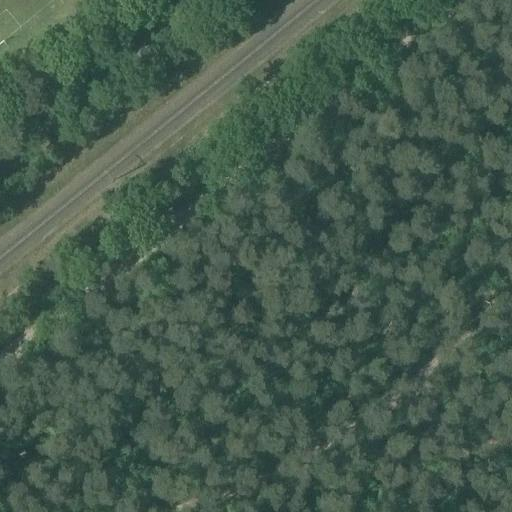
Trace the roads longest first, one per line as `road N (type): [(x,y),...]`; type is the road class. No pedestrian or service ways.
road 1 (unknown): [(0,349),(435,0)]
road 2 (unclassified): [(0,166),(203,0)]
